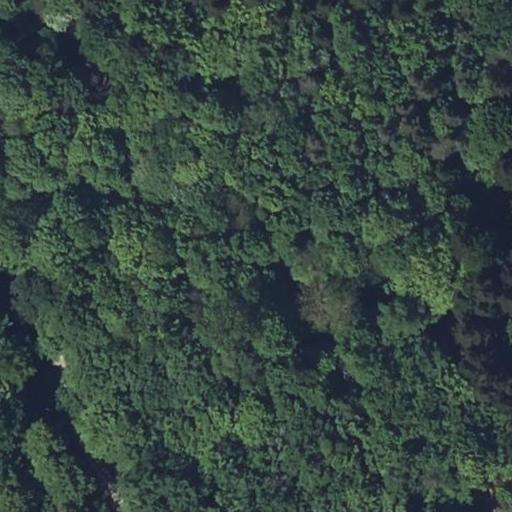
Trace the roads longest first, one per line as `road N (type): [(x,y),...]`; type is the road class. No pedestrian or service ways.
road 1 (track): [(393,511),(489,46),(489,0)]
road 2 (track): [(94,511),(59,404),(0,300)]
